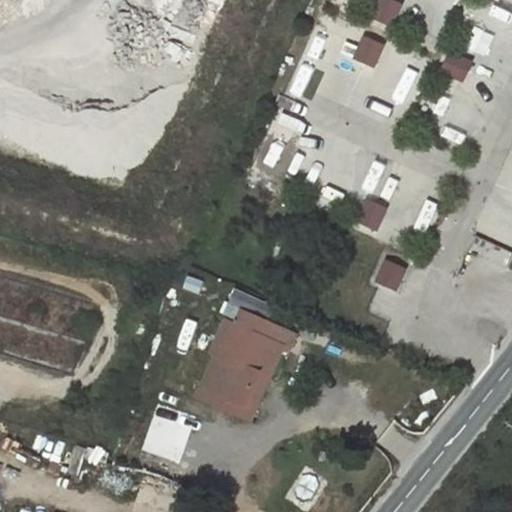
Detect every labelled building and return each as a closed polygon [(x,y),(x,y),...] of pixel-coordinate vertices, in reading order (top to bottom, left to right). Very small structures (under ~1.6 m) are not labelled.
[(403,5),(391,0),(380,0),(373,18),(393,27),(403,5)] [(439,0),(434,22),(449,26),(456,0),(439,0)] [(338,41),(320,33),(300,80),(318,88),(338,41)] [(384,46),(364,37),(354,59),(374,68),(384,46)] [(464,82),(473,62),(451,52),(442,73),(464,82)] [(337,96),(352,64),(339,58),(324,89),(337,96)] [(342,102),(370,112),(382,80),(354,70),(342,102)] [(288,96),(280,124),(295,129),(304,101),(288,96)] [(356,172),(349,197),(358,200),(365,175),(356,172)] [(387,209),(367,200),(357,222),(377,231),(387,209)] [(466,262),(501,276),(511,250),(476,236),(466,262)] [(406,271),(386,262),(376,283),(396,292),(406,271)] [(297,336),(237,310),(231,319),(219,315),(207,343),(214,347),(199,384),(250,403),(264,371),(274,374),(286,348),(293,350),(297,336)] [(256,418),(274,374),(264,371),(250,403),(199,384),(195,394),(256,418)] [(185,478),(198,434),(150,420),(137,464),(185,478)]
